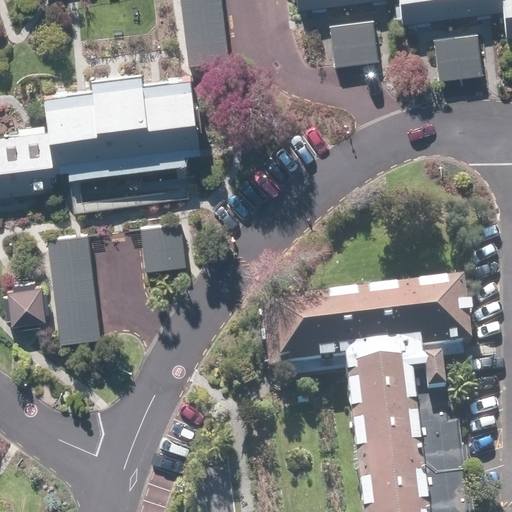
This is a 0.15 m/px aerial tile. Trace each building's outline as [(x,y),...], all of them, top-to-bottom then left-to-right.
[(177,0),(185,69),(224,64),(216,0),(177,0)] [(511,0),(295,0),(297,12),(391,0),(395,27),(498,13),(502,40),(511,38),(511,0)] [(325,26),(331,68),(377,62),(371,20),(325,26)] [(430,41),(436,83),(482,77),(476,34),(430,41)] [(0,145),(0,198),(52,192),(50,174),(196,156),(187,82),(142,87),(140,73),(85,80),(87,94),(37,100),(42,140),(0,145)] [(142,227),(145,269),(184,267),(181,225),(142,227)] [(51,243),(63,346),(104,341),(92,239),(51,243)] [(467,511),(456,423),(445,424),(436,357),(468,352),(458,283),(260,310),(268,382),(341,374),(356,511),(467,511)] [(5,291),(11,326),(43,320),(37,285),(5,291)]
